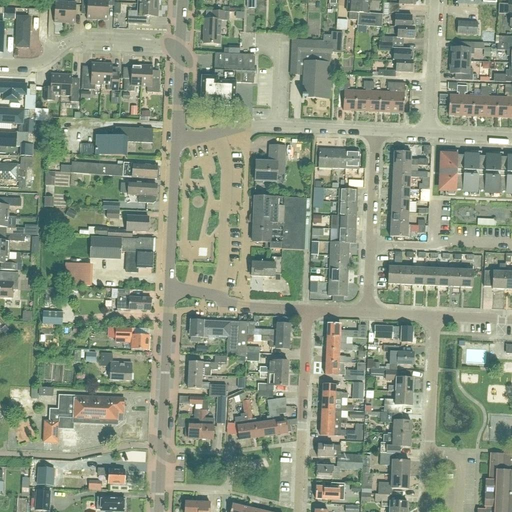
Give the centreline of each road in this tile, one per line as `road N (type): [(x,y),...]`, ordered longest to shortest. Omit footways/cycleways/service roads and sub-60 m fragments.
road 1 (residential): [(298,511),(306,311)]
road 2 (residential): [(425,511),(432,315)]
road 3 (residential): [(0,63),(37,63),(73,41),(179,45)]
road 4 (residential): [(159,487),(228,491),(230,452),(162,451)]
road 5 (residential): [(218,300),(226,207),(217,133)]
road 6 (residential): [(376,132),(247,126),(217,133)]
road 7 (tertiary): [(162,451),(168,292)]
road 8 (tertiary): [(168,292),(175,143)]
road 9 (residential): [(434,0),(429,134)]
